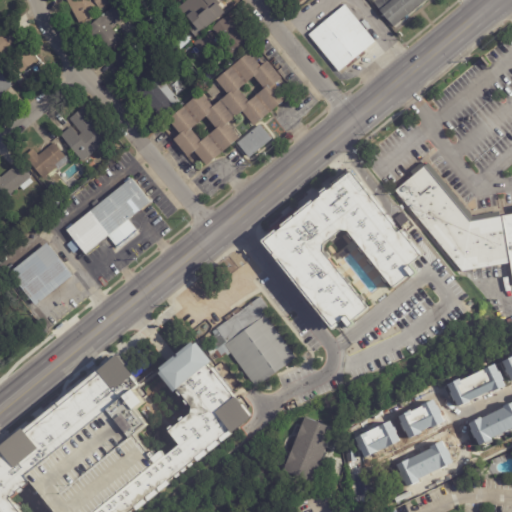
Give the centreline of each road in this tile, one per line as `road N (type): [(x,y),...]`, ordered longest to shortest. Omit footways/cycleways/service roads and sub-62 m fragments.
road 1 (primary): [(0,411),(494,0)]
road 2 (residential): [(216,228),(81,73),(36,0)]
road 3 (residential): [(351,120),(254,0)]
